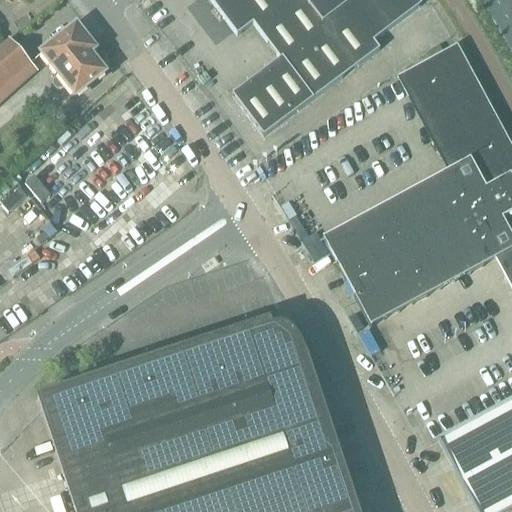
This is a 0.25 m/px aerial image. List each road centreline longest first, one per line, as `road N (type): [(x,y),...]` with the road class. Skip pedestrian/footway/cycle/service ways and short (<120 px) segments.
road 1 (unclassified): [(415,511),(329,340),(242,212)]
road 2 (unclassified): [(0,389),(39,349),(242,212)]
road 3 (unknown): [(301,166),(388,115),(405,120),(419,150),(409,179),(341,214),(328,211),(315,190)]
road 4 (unclassified): [(242,212),(89,0)]
